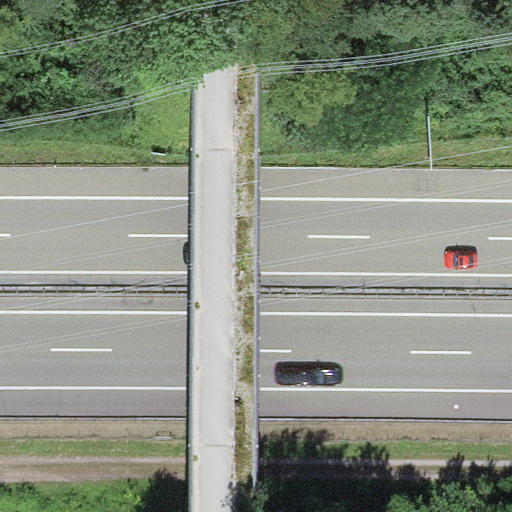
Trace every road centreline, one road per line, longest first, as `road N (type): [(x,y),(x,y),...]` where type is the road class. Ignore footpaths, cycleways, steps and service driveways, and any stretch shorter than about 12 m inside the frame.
road 1 (track): [(0,467),(511,479)]
road 2 (motorway): [(0,348),(511,353)]
road 3 (motorway): [(511,239),(0,235)]
road 4 (track): [(221,0),(217,505)]
